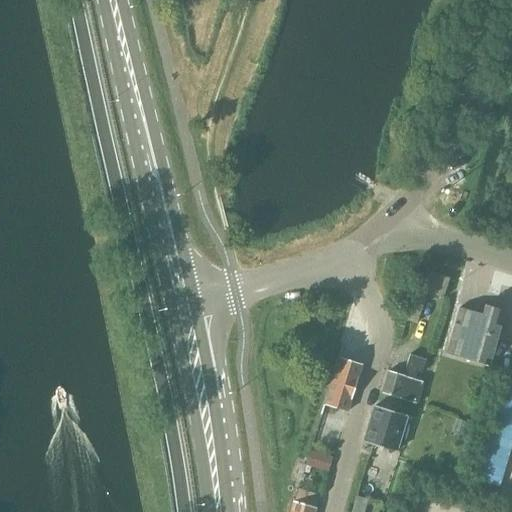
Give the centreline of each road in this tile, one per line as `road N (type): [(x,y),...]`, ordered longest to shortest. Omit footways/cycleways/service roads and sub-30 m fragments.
road 1 (primary): [(186,298),(113,0)]
road 2 (residential): [(329,511),(378,355),(374,307),(347,254)]
road 3 (unclassified): [(391,226),(434,172),(486,0)]
road 4 (primary): [(217,511),(186,298)]
road 5 (unclassified): [(186,298),(235,292),(347,254)]
road 6 (residential): [(391,226),(511,263)]
